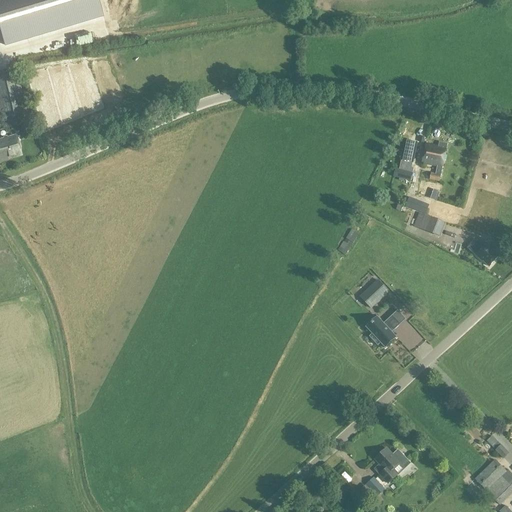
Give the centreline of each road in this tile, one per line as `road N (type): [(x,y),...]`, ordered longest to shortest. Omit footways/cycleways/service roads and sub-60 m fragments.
road 1 (tertiary): [(511,128),(356,92),(269,88),(200,104),(0,185)]
road 2 (unclassified): [(263,511),(511,284)]
road 3 (track): [(92,511),(79,487),(52,318),(0,218)]
